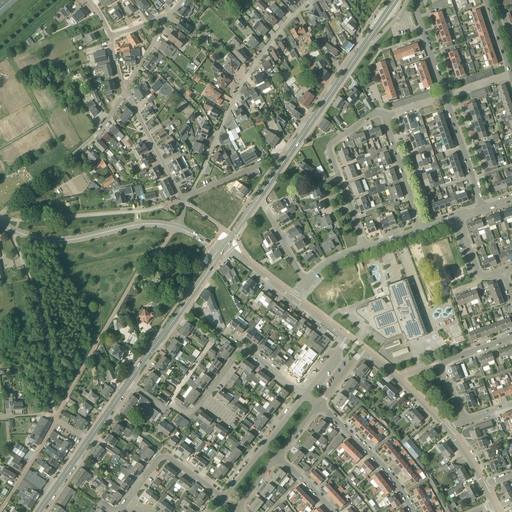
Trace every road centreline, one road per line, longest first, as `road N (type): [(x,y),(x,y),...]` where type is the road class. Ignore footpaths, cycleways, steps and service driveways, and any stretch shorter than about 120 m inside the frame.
road 1 (secondary): [(225,246),(395,0)]
road 2 (secondary): [(88,440),(220,252)]
road 3 (residential): [(190,194),(247,76),(309,0)]
road 4 (residential): [(318,404),(360,351),(446,429)]
road 5 (residential): [(0,225),(51,241),(138,224),(178,228)]
road 6 (residential): [(364,247),(328,145),(379,113)]
road 7 (residential): [(18,191),(82,143),(124,87)]
road 8 (residential): [(412,511),(387,472),(318,404)]
road 9 (residential): [(464,421),(439,364),(511,337)]
road 10 (residential): [(292,298),(346,340),(305,394)]
road 11 (residential): [(127,500),(164,456),(223,498)]
road 12 (residential): [(181,198),(124,87)]
